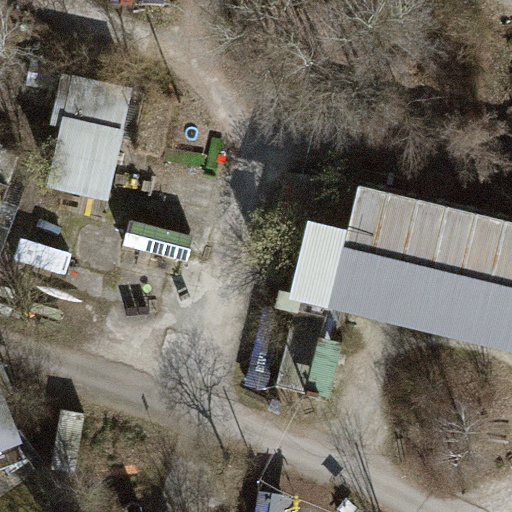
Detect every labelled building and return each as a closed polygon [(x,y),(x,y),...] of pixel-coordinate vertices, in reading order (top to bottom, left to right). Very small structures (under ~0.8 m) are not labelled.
[(124,87),(64,73),(40,180),(99,193),(124,87)] [(164,96),(140,91),(126,150),(151,156),(164,96)] [(0,185),(12,153),(0,149),(0,185)] [(323,179),(308,175),(301,207),(316,210),(323,179)] [(511,220),(350,181),(327,278),(511,323),(511,220)] [(268,303),(286,307),(290,290),(272,286),(268,303)] [(286,307),(268,385),(297,392),(315,314),(286,307)] [(0,385),(4,384),(0,374),(0,471),(1,473),(21,459),(1,432),(10,429),(1,406),(0,406),(0,385)] [(31,394),(12,410),(52,456),(71,440),(31,394)] [(271,511),(274,492),(250,489),(246,511),(271,511)]
